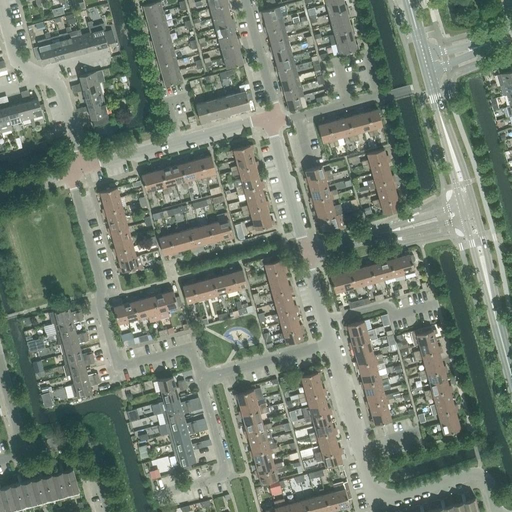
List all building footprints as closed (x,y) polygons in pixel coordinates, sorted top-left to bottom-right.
[(146,15),(163,11),(161,0),(141,6),(143,11),(145,10),(146,15)] [(207,0),(210,8),(229,3),(228,0),(207,0)] [(342,0),(326,4),(329,14),(348,9),(347,4),(345,5),(343,0),(342,0)] [(210,8),(213,18),(230,14),(229,8),(231,8),(229,3),(210,8)] [(282,16),(279,6),(260,11),(261,16),(263,16),(265,21),(282,16)] [(329,14),(331,24),(349,19),(347,14),(349,14),(348,9),(329,14)] [(166,20),(163,11),(146,15),(148,21),(146,21),(147,26),(166,20)] [(73,14),(65,16),(66,20),(67,20),(68,24),(75,22),(74,18),(73,14)] [(213,18),(215,28),(235,23),(234,18),(231,19),(230,14),(213,18)] [(282,16),(265,21),(266,26),(264,27),(265,31),(285,26),(282,16)] [(331,24),(334,34),(353,29),(352,24),(350,25),(349,19),(331,24)] [(169,30),(166,20),(147,26),(148,30),(150,30),(152,35),(169,30)] [(108,45),(103,29),(106,29),(104,23),(93,26),(89,27),(90,32),(92,32),(97,48),(108,45)] [(215,28),(218,38),(235,33),(234,28),(236,27),(235,23),(215,28)] [(285,26),(265,31),(267,36),(269,35),(270,41),(287,36),(285,26)] [(334,34),(337,44),(354,39),(353,34),(355,33),(353,29),(334,34)] [(172,40),(169,30),(152,35),(153,40),(151,41),(152,45),(172,40)] [(112,31),(105,32),(108,43),(115,41),(112,31)] [(67,33),(69,38),(71,37),(76,54),(86,51),(82,34),(73,37),(72,32),(67,33)] [(92,32),(90,32),(82,34),(86,51),(97,48),(92,32)] [(218,38),(221,48),(240,42),(239,38),(237,39),(235,33),(218,38)] [(50,43),(54,60),(65,57),(60,40),(59,35),(50,37),(51,37),(52,43),(50,43)] [(271,51),(290,46),(287,36),(270,41),(272,46),(270,47),(271,51)] [(37,41),(39,46),(40,50),(42,57),(42,59),(43,63),(54,60),(50,43),(52,43),(51,37),(46,39),(37,41)] [(69,38),(60,40),(65,57),(76,54),(71,37),(69,38)] [(354,39),(337,44),(339,54),(359,49),(358,44),(355,44),(354,39)] [(156,49),(157,55),(174,50),(172,40),(152,45),(153,50),(156,49)] [(221,48),(223,58),(241,53),(239,48),(241,47),(240,42),(221,48)] [(274,55),(276,60),(293,56),(290,46),(271,51),(272,56),(274,55)] [(40,50),(34,51),(37,60),(42,59),(42,57),(40,50)] [(158,65),(177,60),(174,50),(157,55),(158,60),(156,61),(158,65)] [(241,53),(223,58),(226,68),(246,62),(244,58),(242,58),(241,53)] [(296,66),(293,56),(276,60),(277,66),(275,66),(276,71),(296,66)] [(177,60),(158,65),(159,70),(161,69),(162,74),(180,70),(177,60)] [(280,75),(281,80),(298,75),(296,66),(276,71),(278,75),(280,75)] [(77,86),(78,90),(83,89),(82,87),(99,82),(105,81),(102,70),(79,76),(82,84),(77,86)] [(180,70),(162,74),(164,80),(162,80),(163,85),(182,80),(180,70)] [(500,86),(505,84),(511,82),(511,70),(497,75),(500,86)] [(301,85),(298,75),(281,80),(283,85),(280,86),(282,90),(301,85)] [(99,82),(82,87),(83,89),(85,97),(102,93),(99,82)] [(304,95),(301,85),(282,90),(283,95),(285,94),(286,100),(304,95)] [(245,91),(235,93),(240,111),(245,109),(246,111),(251,110),(248,99),(246,92),(245,91)] [(102,93),(85,97),(88,106),(88,108),(105,103),(102,93)] [(235,112),(240,111),(235,93),(225,96),(231,115),(235,114),(235,112)] [(24,97),(25,102),(27,101),(32,118),(33,117),(43,115),(41,110),(40,105),(38,98),(29,101),(28,95),(24,97)] [(287,110),(306,105),(304,95),(286,100),(288,105),(286,106),(287,110)] [(226,117),(231,115),(225,96),(216,99),(220,116),(226,114),(226,117)] [(496,98),(491,100),(493,110),(499,108),(496,98)] [(216,99),(206,101),(211,121),(216,119),(215,117),(220,116),(216,99)] [(0,108),(0,126),(1,132),(12,129),(11,124),(6,107),(8,106),(7,101),(2,102),(4,108),(0,108)] [(32,118),(27,101),(25,102),(17,104),(21,121),(30,118),(32,118)] [(211,121),(206,101),(196,104),(200,121),(206,120),(207,122),(211,121)] [(108,114),(105,103),(88,108),(88,106),(82,107),(84,112),(89,110),(91,119),(108,114)] [(11,124),(21,121),(17,104),(8,106),(6,107),(11,124)] [(368,111),(372,128),(373,130),(377,129),(376,127),(382,125),(378,109),(368,111)] [(368,111),(358,114),(362,131),(372,128),(368,111)] [(348,117),(352,133),(353,135),(357,134),(357,132),(362,131),(358,114),(348,117)] [(194,115),(188,117),(190,124),(196,122),(194,115)] [(348,117),(338,119),(343,136),(352,133),(348,117)] [(328,122),(333,139),(333,141),(338,140),(337,138),(343,136),(338,119),(328,122)] [(328,122),(318,125),(322,142),(333,139),(328,122)] [(253,155),(250,145),(233,149),(236,160),(253,155)] [(367,153),(369,159),(370,163),(387,159),(384,149),(367,153)] [(236,160),(239,170),(256,165),(253,155),(236,160)] [(205,175),(210,174),(216,172),(211,156),(201,159),(205,175)] [(191,161),(196,178),(201,176),(202,178),(206,177),(205,175),(201,159),(191,161)] [(373,173),(389,169),(387,159),(370,163),(373,173)] [(186,183),(191,181),(190,179),(196,178),(191,161),(185,163),(184,160),(180,161),(181,164),(186,181),(186,183)] [(181,164),(178,165),(171,167),(176,183),(186,181),(181,164)] [(161,166),(162,169),(166,186),(176,183),(171,167),(165,168),(164,165),(161,166)] [(238,174),(240,174),(242,179),(258,175),(256,165),(239,170),(237,170),(238,174)] [(322,165),(306,170),(305,170),(308,180),(325,176),(327,175),(326,171),(324,171),(322,165)] [(162,169),(152,172),(156,189),(166,186),(162,169)] [(392,179),(389,169),(373,173),(375,183),(392,179)] [(152,172),(142,175),(146,191),(156,189),(152,172)] [(242,190),(244,189),(261,185),(258,175),(242,179),(243,185),(241,185),(242,190)] [(308,180),(311,190),(327,186),(325,176),(308,180)] [(377,187),(378,193),(395,188),(398,188),(396,181),(393,181),(392,179),(375,183),(373,184),(375,188),(377,187)] [(244,189),(247,199),(264,195),(261,185),(244,189)] [(220,186),(209,189),(211,195),(221,192),(220,186)] [(311,190),(313,200),(330,195),(327,186),(311,190)] [(100,192),(103,202),(120,197),(117,187),(100,192)] [(378,193),(381,203),(397,198),(395,188),(378,193)] [(222,195),(218,196),(212,197),(214,203),(223,201),(222,195)] [(266,204),(265,201),(264,195),(247,199),(248,205),(246,205),(248,209),(250,209),(266,204)] [(313,200),(316,210),(333,205),(330,195),(313,200)] [(103,202),(105,208),(102,209),(103,212),(123,207),(120,197),(103,202)] [(400,208),(397,198),(381,203),(384,213),(400,208)] [(250,209),(252,219),(269,214),(266,204),(250,209)] [(319,220),(337,215),(343,213),(342,209),(336,210),(334,211),(333,205),(316,210),(319,220)] [(107,215),(109,221),(125,217),(123,207),(103,212),(104,216),(107,215)] [(223,238),(233,235),(228,218),(227,213),(217,215),(218,221),(223,238)] [(343,213),(337,215),(319,220),(322,230),(331,227),(332,231),(347,227),(346,225),(344,224),(342,217),(344,215),(343,213)] [(269,214),(252,219),(254,224),(252,225),(253,229),(255,229),(272,225),(269,214)] [(125,217),(109,221),(111,231),(128,227),(125,217)] [(208,224),(213,241),(223,238),(218,221),(208,224)] [(198,227),(203,243),(213,241),(208,224),(198,227)] [(128,227),(111,231),(114,241),(131,237),(128,227)] [(189,229),(193,246),(194,249),(198,248),(197,245),(203,243),(198,227),(189,229)] [(193,246),(189,229),(179,232),(183,249),(193,246)] [(179,232),(169,235),(174,254),(178,253),(177,250),(183,249),(179,232)] [(174,254),(169,235),(159,237),(163,254),(170,252),(171,255),(174,254)] [(117,251),(133,246),(131,237),(114,241),(117,251)] [(133,246),(117,251),(114,252),(115,255),(118,255),(119,261),(136,256),(133,246)] [(406,255),(400,256),(404,273),(414,270),(412,261),(414,261),(415,260),(414,256),(412,255),(410,256),(410,254),(409,251),(405,252),(406,255)] [(122,271),(128,269),(129,273),(144,269),(140,255),(136,256),(119,261),(122,271)] [(265,264),(267,273),(284,269),(281,259),(275,260),(274,255),(257,260),(258,264),(261,266),(265,264)] [(389,256),(390,259),(394,276),(404,273),(400,256),(393,258),(393,255),(389,256)] [(380,262),(384,278),(394,276),(390,259),(380,262)] [(384,278),(380,262),(370,264),(375,281),(384,278)] [(370,264),(360,267),(365,284),(375,281),(370,264)] [(355,287),(365,284),(360,267),(354,269),(353,266),(350,267),(350,270),(355,287)] [(231,269),(237,289),(247,286),(242,269),(236,271),(235,268),(231,269)] [(222,275),(227,291),(237,289),(231,269),(228,270),(228,273),(222,275)] [(270,283),(287,279),(284,269),(267,273),(270,283)] [(355,287),(350,270),(341,272),(345,289),(355,287)] [(345,289),(341,272),(330,275),(335,292),(345,289)] [(212,275),(212,277),(217,294),(227,291),(222,275),(216,276),(215,274),(212,275)] [(202,280),(207,297),(217,294),(212,277),(212,275),(208,276),(209,278),(202,280)] [(192,280),(193,283),(197,299),(207,297),(202,280),(196,282),(196,279),(192,280)] [(287,279),(270,283),(273,293),(289,289),(287,279)] [(182,286),(187,302),(197,299),(193,283),(192,280),(188,281),(189,284),(182,286)] [(169,291),(163,293),(168,310),(178,307),(178,306),(175,297),(173,290),(172,287),(169,288),(169,291)] [(292,298),(290,292),(293,292),(292,288),(289,289),(273,293),(275,303),(292,298)] [(156,292),(152,293),(160,319),(169,316),(168,310),(163,293),(157,295),(156,292)] [(149,294),(149,297),(143,298),(148,315),(150,322),(160,319),(152,293),(149,294)] [(136,297),(133,298),(138,318),(148,315),(143,298),(137,300),(136,297)] [(130,302),(124,304),(128,320),(138,318),(133,298),(129,299),(130,302)] [(292,298),(275,303),(278,313),(295,308),(292,298)] [(114,306),(113,307),(118,323),(128,320),(124,304),(117,305),(116,303),(113,304),(114,306)] [(247,303),(241,305),(242,309),(247,307),(248,313),(254,311),(252,306),(248,307),(247,303)] [(74,313),(71,314),(69,307),(49,312),(52,323),(54,323),(75,317),(74,313)] [(280,321),(281,323),(297,318),(296,312),(299,311),(298,308),(295,308),(278,313),(272,314),(273,318),(280,321)] [(76,321),(75,317),(54,323),(57,333),(75,328),(73,322),(76,321)] [(283,333),(300,328),(303,327),(302,324),(299,324),(297,318),(281,323),(283,333)] [(348,329),(350,335),(367,330),(364,320),(347,325),(345,326),(346,329),(348,329)] [(300,328),(283,333),(279,334),(280,337),(284,336),(286,343),(303,338),(301,332),(304,331),(303,327),(300,328)] [(410,331),(410,332),(414,346),(419,344),(436,340),(434,333),(437,332),(436,329),(433,329),(426,331),(425,327),(410,331)] [(60,344),(78,339),(75,328),(57,333),(60,344)] [(353,345),(370,340),(367,330),(350,335),(353,345)] [(60,344),(62,354),(81,349),(79,343),(82,342),(81,338),(78,339),(60,344)] [(35,340),(27,342),(29,352),(38,350),(35,340)] [(354,348),(356,355),(372,350),(370,340),(353,345),(350,346),(351,349),(354,348)] [(422,354),(439,349),(442,349),(441,345),(438,346),(436,340),(419,344),(421,350),(419,350),(420,355),(422,354)] [(87,359),(86,355),(82,356),(81,349),(62,354),(65,364),(87,359)] [(443,352),(442,349),(439,349),(422,354),(425,364),(441,359),(440,353),(443,352)] [(358,364),(377,359),(376,355),(374,356),(372,350),(356,355),(357,361),(354,362),(355,365),(358,364)] [(88,363),(87,359),(65,364),(65,365),(63,365),(66,375),(72,374),(86,370),(85,364),(88,363)] [(358,364),(361,374),(378,370),(376,364),(378,364),(377,359),(358,364)] [(425,364),(427,374),(444,369),(441,359),(425,364)] [(41,360),(32,363),(35,373),(43,370),(41,360)] [(317,368),(300,372),(301,376),(318,372),(317,368)] [(427,374),(430,383),(447,379),(444,369),(427,374)] [(72,374),(74,384),(92,379),(91,376),(88,376),(86,370),(72,374)] [(361,385),(364,384),(382,379),(381,375),(379,375),(378,370),(361,374),(363,380),(360,381),(361,385)] [(304,386),(320,382),(318,372),(301,376),(304,386)] [(161,391),(176,387),(173,376),(158,380),(161,391)] [(90,385),(94,384),(92,379),(74,384),(71,385),(74,396),(92,391),(90,385)] [(364,384),(366,394),(383,389),(381,384),(384,383),(382,379),(364,384)] [(433,393),(449,389),(447,379),(430,383),(433,393)] [(305,392),(303,392),(304,397),(323,392),(320,382),(304,386),(305,392)] [(164,401),(179,397),(176,387),(161,391),(164,401)] [(240,404),(256,399),(253,389),(237,394),(240,404)] [(384,395),(383,389),(366,394),(369,404),(386,399),(388,399),(387,394),(384,395)] [(433,393),(435,403),(452,399),(449,389),(433,393)] [(326,391),(323,392),(304,397),(306,401),(308,400),(309,406),(326,402),(324,395),(327,395),(326,391)] [(163,413),(181,408),(185,407),(184,403),(180,404),(179,397),(164,401),(160,402),(163,413)] [(240,404),(242,414),(259,409),(256,399),(240,404)] [(370,407),(372,414),(388,409),(386,399),(369,404),(366,405),(367,408),(370,407)] [(438,413),(455,408),(452,399),(435,403),(438,413)] [(312,416),(329,411),(326,402),(309,406),(312,416)] [(183,412),(186,411),(185,407),(181,408),(163,413),(166,423),(184,418),(183,412)] [(441,423),(457,418),(455,408),(438,413),(441,423)] [(135,409),(127,411),(130,422),(138,419),(135,409)] [(262,419),(259,409),(242,414),(245,424),(262,419)] [(372,414),(374,424),(391,419),(388,409),(372,414)] [(313,420),(315,426),(331,421),(329,411),(312,416),(310,416),(311,421),(313,420)] [(184,418),(166,423),(169,433),(187,428),(190,428),(189,424),(186,425),(184,418)] [(457,418),(441,423),(444,433),(460,429),(457,418)] [(248,434),(266,428),(265,424),(263,425),(262,419),(245,424),(248,434)] [(156,421),(148,421),(148,428),(142,428),(142,433),(149,432),(149,427),(156,427),(156,421)] [(317,436),(334,431),(331,421),(315,426),(317,436)] [(188,433),(192,432),(190,428),(187,428),(169,433),(172,444),(190,439),(188,433)] [(250,443),(267,439),(272,438),(270,432),(267,433),(266,428),(248,434),(245,434),(246,438),(249,437),(250,443)] [(318,440),(320,445),(337,441),(334,431),(317,436),(315,436),(316,440),(318,440)] [(272,438),(267,439),(250,443),(253,453),(272,448),(277,447),(276,442),(274,443),(273,437),(272,438)] [(193,449),(196,448),(195,444),(192,445),(190,439),(172,444),(174,454),(193,449)] [(320,445),(321,451),(323,455),(339,451),(337,441),(320,445)] [(271,453),(273,452),(272,448),(253,453),(250,454),(251,458),(254,457),(256,463),(272,459),(271,453)] [(193,449),(174,454),(177,465),(172,466),(174,473),(192,468),(190,462),(196,460),(193,449)] [(342,450),(339,451),(323,455),(321,456),(322,460),(324,460),(325,466),(342,461),(340,454),(343,454),(342,450)] [(258,473),(275,468),(277,468),(276,463),(274,464),(272,459),(256,463),(258,473)] [(209,471),(208,466),(207,463),(200,465),(202,472),(209,471)] [(57,495),(68,492),(79,489),(73,467),(52,473),(57,495)] [(261,483),(278,479),(276,473),(278,472),(277,468),(275,468),(258,473),(255,474),(256,477),(259,477),(261,483)] [(158,469),(150,472),(151,475),(152,479),(160,477),(158,469)] [(52,473),(41,476),(31,479),(37,501),(57,495),(52,473)] [(31,479),(20,482),(10,485),(16,506),(37,501),(31,479)] [(347,482),(343,483),(345,488),(348,499),(352,498),(347,482)] [(333,486),(335,491),(339,508),(345,506),(346,509),(350,508),(349,505),(348,499),(345,488),(343,483),(333,486)] [(10,485),(0,487),(0,510),(16,506),(10,485)] [(319,490),(321,495),(315,496),(319,511),(323,511),(326,511),(325,511),(329,511),(329,510),(325,494),(323,488),(319,490)] [(329,510),(339,508),(335,491),(325,494),(329,510)] [(308,511),(319,511),(315,496),(305,499),(308,511)] [(274,500),(275,507),(276,511),(287,511),(285,504),(283,497),(274,500)] [(476,498),(465,501),(455,504),(456,511),(479,511),(478,504),(477,502),(476,498)] [(308,511),(305,499),(295,502),(297,511),(308,511)] [(287,511),(297,511),(295,502),(285,504),(287,511)]
